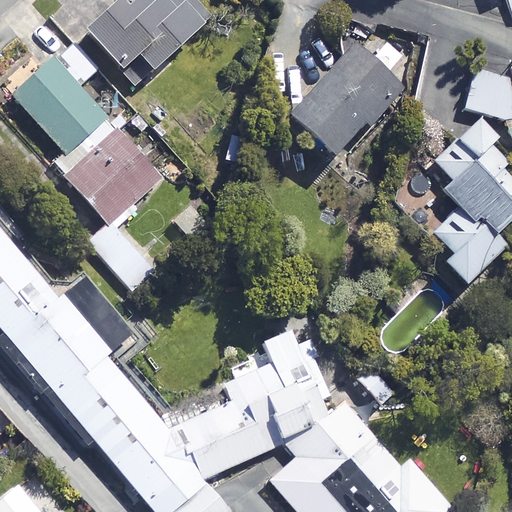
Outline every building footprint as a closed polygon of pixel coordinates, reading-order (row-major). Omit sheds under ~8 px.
[(173,20),(155,0),(135,0),(89,41),(138,96),(207,34),(185,10),(173,20)] [(404,92),(355,50),(291,126),(336,164),(365,130),(369,133),(404,92)] [(107,124),(55,66),(15,102),(68,160),(107,124)] [(511,105),(511,81),(474,72),(464,114),(508,124),(511,105)] [(511,183),(501,173),(508,165),(491,149),(496,143),(475,123),(423,178),(455,208),(428,237),(452,260),(443,269),(465,291),(504,250),(495,241),(511,223),(511,207),(506,203),(511,196),(511,183)] [(159,182),(118,136),(67,182),(108,228),(159,182)] [(0,227),(0,322),(160,511),(220,511),(232,502),(207,473),(275,442),(286,454),(262,475),(291,511),(434,511),(393,451),(382,459),(307,370),(160,418),(0,227)] [(35,511),(19,492),(0,507),(0,511),(35,511)]
